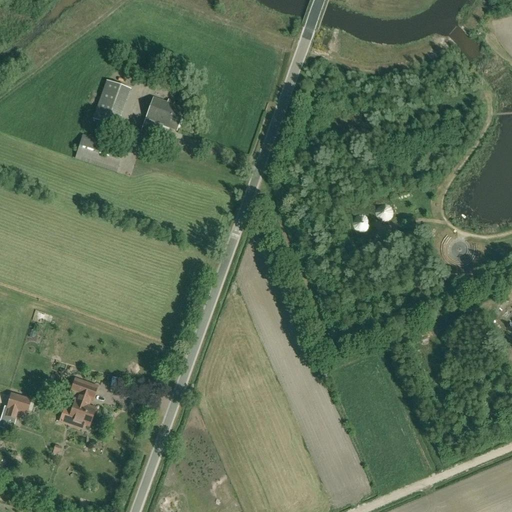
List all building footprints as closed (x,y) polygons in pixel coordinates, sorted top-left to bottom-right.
[(159,74),(154,72),(151,79),(150,83),(155,85),(159,74)] [(175,91),(192,97),(196,87),(178,81),(175,91)] [(131,92),(106,83),(92,120),(118,129),(131,92)] [(168,100),(167,103),(153,98),(141,131),(158,137),(162,126),(176,131),(184,109),(173,105),(174,102),(168,100)] [(83,136),(75,159),(116,172),(124,149),(83,136)] [(95,410),(88,407),(90,400),(92,401),(97,388),(75,380),(71,393),(75,395),(78,396),(75,403),(73,402),(70,409),(65,407),(60,421),(67,424),(69,419),(84,424),(89,426),(91,421),(93,420),(94,417),(93,415),(95,410)] [(20,415),(24,402),(25,399),(10,394),(3,415),(19,419),(20,415)]
